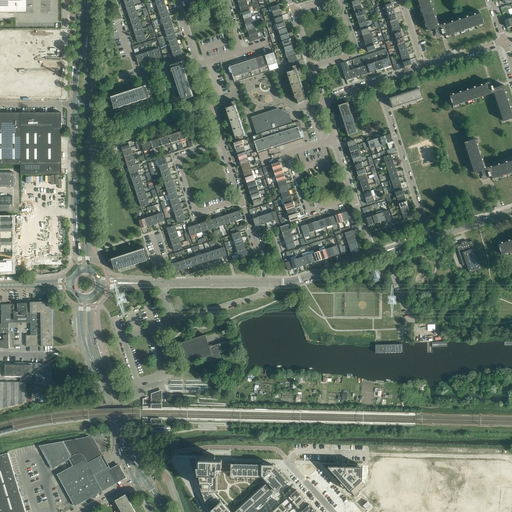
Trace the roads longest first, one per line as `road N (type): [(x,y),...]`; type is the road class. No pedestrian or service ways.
road 1 (secondary): [(73,104),(79,271)]
road 2 (secondary): [(88,271),(86,105)]
road 3 (residential): [(429,237),(377,83)]
road 4 (residential): [(239,199),(196,212),(176,157),(220,144)]
road 5 (unclassified): [(266,282),(264,293),(171,322),(161,283)]
road 6 (residential): [(181,118),(163,68),(135,67),(119,23)]
